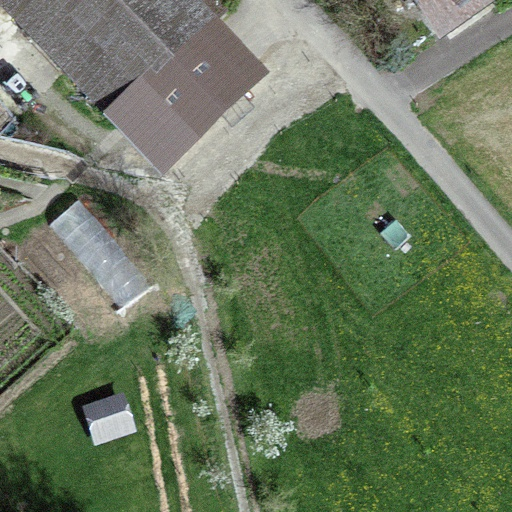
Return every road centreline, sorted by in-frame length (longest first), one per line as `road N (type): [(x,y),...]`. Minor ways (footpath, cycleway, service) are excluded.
road 1 (unclassified): [(289,0),(511,258)]
road 2 (track): [(249,511),(201,295),(161,204)]
road 3 (track): [(161,204),(187,167),(328,42)]
road 4 (track): [(161,204),(137,188),(0,152)]
